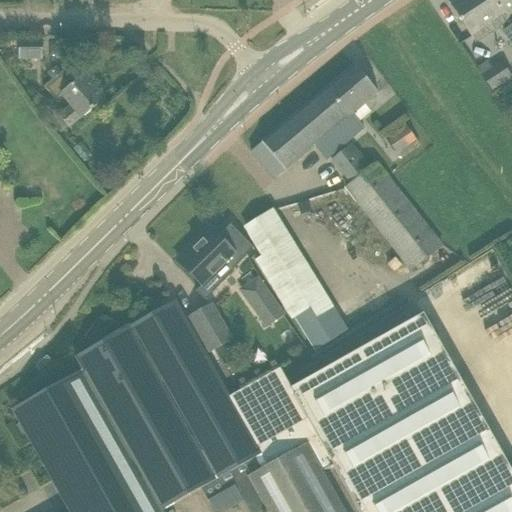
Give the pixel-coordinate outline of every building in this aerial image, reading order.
[(511,0),(458,0),(450,6),(461,23),(471,38),(500,18),(504,24),(511,18),(511,0)] [(511,26),(503,31),(502,32),(511,47),(511,26)] [(19,39),(19,60),(43,60),(42,38),(19,38),(19,39)] [(10,54),(3,58),(8,65),(14,60),(10,54)] [(71,106),(58,116),(68,128),(102,101),(82,77),(77,82),(62,63),(54,70),(58,75),(44,87),(55,100),(61,95),(71,106)] [(354,65),(251,152),(275,180),(314,148),(326,161),(364,129),(353,116),(378,94),(354,65)] [(480,75),(492,91),(501,85),(489,69),(480,75)] [(384,136),(399,159),(419,147),(403,123),(384,136)] [(343,188),(409,272),(442,246),(376,163),(367,170),(349,147),(331,161),(349,184),(343,188)] [(273,210),(248,225),(258,242),(283,227),(273,210)] [(192,246),(177,261),(179,264),(201,286),(210,276),(219,285),(252,247),(230,225),(218,237),(212,231),(194,249),(192,246)] [(239,291),(265,328),(283,316),(257,279),(239,291)] [(162,511),(260,455),(266,466),(236,483),(251,511),(262,505),(266,511),(344,511),(322,473),(333,467),(358,511),(511,511),(511,473),(423,315),(291,389),(279,368),(228,397),(194,337),(174,302),(74,358),(82,371),(11,411),(19,424),(11,428),(19,442),(26,438),(68,511),(162,511)] [(190,317),(209,352),(230,340),(211,305),(190,317)] [(310,310),(294,319),(314,352),(347,332),(332,308),(315,319),(310,310)] [(234,485),(207,500),(213,511),(223,511),(243,501),(234,485)]
